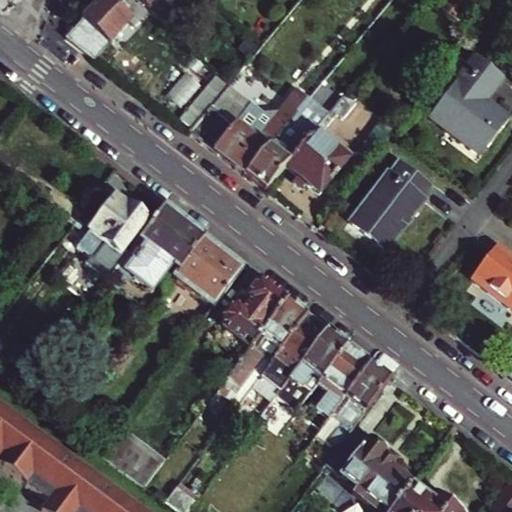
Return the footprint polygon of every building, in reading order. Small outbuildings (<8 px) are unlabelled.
[(83,21),(66,39),(93,59),(128,23),(132,27),(147,11),(135,0),(99,0),(81,19),(83,21)] [(135,0),(147,11),(168,31),(176,23),(163,10),(166,7),(158,0),(135,0)] [(471,0),(444,0),(440,6),(456,19),(471,0)] [(428,117),(480,156),(508,120),(485,101),(502,79),(473,57),(428,117)] [(184,108),(205,84),(189,71),(169,95),(184,108)] [(312,133),(284,168),(295,177),(291,182),(300,189),(304,184),(317,195),(345,160),(315,136),(334,113),(341,119),(355,102),(345,94),(322,122),(312,133)] [(257,145),(211,107),(188,133),(244,176),(293,117),(295,114),(284,104),(260,134),(263,137),(257,145)] [(304,126),(293,117),(244,176),(264,191),(284,168),(312,133),(322,122),(314,115),(304,126)] [(0,163),(14,174),(21,164),(0,148),(0,163)] [(423,200),(432,188),(397,162),(389,173),(386,171),(348,223),(386,252),(425,201),(423,200)] [(133,247),(148,227),(143,224),(144,222),(128,210),(127,212),(113,201),(78,248),(92,259),(103,245),(118,256),(129,244),(133,247)] [(148,227),(133,247),(107,281),(117,288),(123,280),(130,282),(133,278),(147,289),(153,288),(170,265),(178,271),(203,238),(163,208),(148,227)] [(242,269),(203,238),(178,271),(176,273),(178,282),(212,308),(242,269)] [(511,258),(496,246),(471,281),(511,311),(511,258)] [(224,330),(249,349),(285,302),(259,282),(245,301),(249,304),(243,313),(238,310),(228,310),(221,319),(224,330)] [(232,414),(260,376),(305,317),(285,302),(249,349),(217,392),(226,398),(220,405),(232,414)] [(305,317),(260,376),(280,391),(293,375),(305,358),(325,332),(305,317)] [(344,347),(325,332),(305,358),(293,375),(280,391),(276,397),(283,402),(293,389),(302,388),(309,394),(319,382),(344,347)] [(368,366),(344,347),(319,382),(342,400),(355,383),(368,366)] [(355,383),(342,400),(320,430),(341,445),(353,430),(389,381),(368,366),(355,383)] [(140,511),(0,407),(0,469),(35,496),(28,505),(37,511),(140,511)] [(394,461),(353,430),(341,445),(326,465),(355,489),(352,493),(376,511),(389,511),(410,485),(389,469),(394,461)] [(162,463),(119,431),(100,456),(143,489),(144,487),(162,463)] [(511,511),(511,483),(489,511),(511,511)] [(427,499),(410,485),(389,511),(455,511),(432,494),(427,499)] [(188,511),(193,507),(173,491),(164,503),(176,511),(188,511)]
